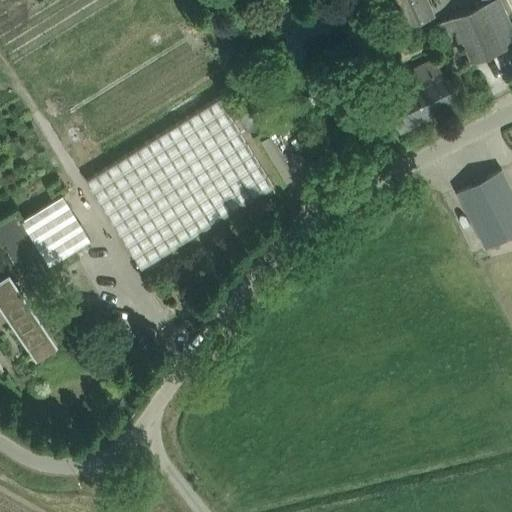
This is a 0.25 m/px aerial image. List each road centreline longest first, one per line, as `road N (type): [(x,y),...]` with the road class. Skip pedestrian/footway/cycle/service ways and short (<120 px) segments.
road 1 (unclassified): [(148,445),(289,255),(339,206),(511,123)]
road 2 (unclassified): [(0,442),(39,461),(98,471),(148,445)]
